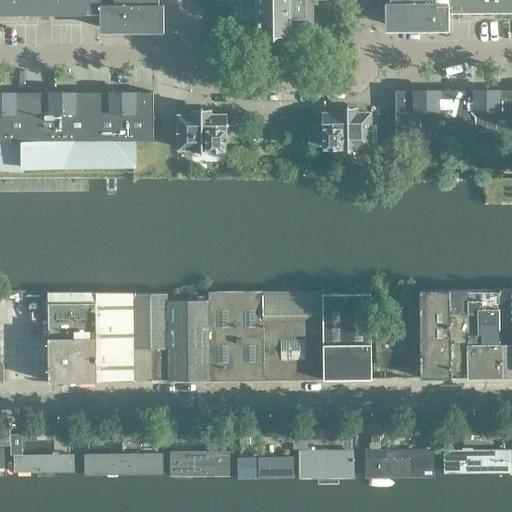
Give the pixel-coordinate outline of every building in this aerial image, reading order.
[(0,0),(0,14),(13,15),(13,0),(0,0)] [(56,15),(56,0),(13,0),(13,15),(56,15)] [(56,0),(56,15),(99,14),(99,5),(99,0),(56,0)] [(230,0),(231,1),(235,1),(235,23),(236,23),(236,31),(287,30),(287,37),(310,37),(310,23),(311,23),(311,1),(315,1),(315,0),(230,0)] [(491,12),(490,0),(447,0),(448,3),(448,12),(491,12)] [(511,11),(511,0),(490,0),(491,12),(511,11)] [(448,30),(448,12),(448,3),(389,3),(389,25),(433,25),(434,30),(433,30),(448,30)] [(159,27),(158,5),(99,5),(99,14),(99,27),(159,27)] [(266,64),(266,43),(247,43),(247,64),(266,64)] [(511,137),(511,89),(485,90),(485,138),(511,137)] [(425,138),(425,90),(395,90),(395,138),(425,138)] [(455,138),(455,90),(425,90),(425,138),(455,138)] [(485,138),(485,90),(455,90),(455,138),(485,138)] [(32,140),(32,92),(2,93),(2,141),(32,140)] [(62,140),(62,92),(32,92),(32,140),(62,140)] [(92,140),(92,92),(62,92),(62,140),(92,140)] [(122,140),(122,92),(92,92),(92,140),(122,140)] [(153,140),(153,116),(153,92),(122,92),(122,140),(153,140)] [(370,145),(369,113),(355,113),(355,109),(339,109),(339,113),(324,113),(324,129),(325,129),(326,145),(339,145),(339,146),(350,146),(356,146),(356,145),(370,145)] [(224,131),(224,115),(209,115),(209,111),(192,111),(192,115),(179,115),(179,148),(193,148),(210,148),(210,147),(223,147),(223,131),(224,131)] [(320,146),(320,126),(308,126),(308,146),(320,146)] [(280,141),(280,127),(271,127),(271,141),(280,141)] [(63,142),(0,141),(0,166),(63,166),(63,142)] [(83,141),(63,142),(63,166),(83,166),(83,141)] [(103,141),(83,141),(83,166),(103,166),(103,141)] [(134,141),(103,141),(103,166),(134,166),(134,141)] [(511,179),(485,179),(485,207),(511,206),(511,179)] [(263,380),(262,320),(262,291),(208,291),(208,299),(209,380),(263,380)] [(322,319),(322,311),(322,291),(262,291),(262,320),(263,380),(323,379),(322,319)] [(168,348),(167,299),(167,292),(132,292),(47,294),(48,382),(133,380),(133,349),(150,348),(168,348)] [(209,380),(208,299),(167,299),(168,348),(150,348),(151,381),(209,380)] [(366,448),(366,479),(435,478),(435,447),(366,448)] [(299,448),(299,478),(355,478),(355,448),(299,448)] [(511,448),(444,449),(444,474),(511,473),(511,448)] [(170,450),(171,476),(231,475),(230,449),(170,450)] [(86,452),(86,474),(164,473),(164,451),(86,452)] [(14,454),(14,474),(75,474),(75,454),(14,454)] [(235,455),(236,480),(295,479),(294,454),(235,455)]
